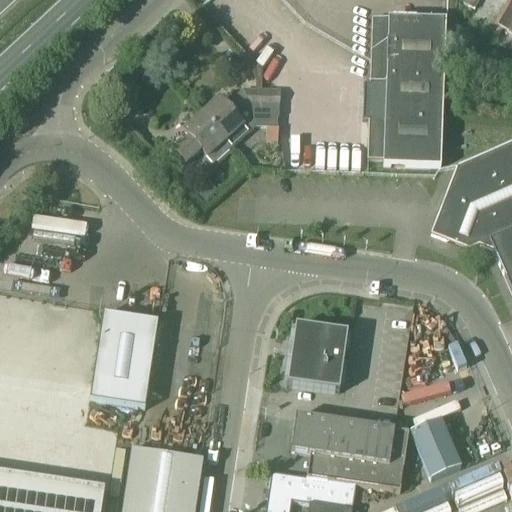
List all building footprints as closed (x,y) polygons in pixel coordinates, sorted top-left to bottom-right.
[(511,0),(505,10),(504,9),(493,30),(509,39),(511,33),(511,0)] [(276,121),(366,124),(365,164),(381,164),(381,170),(439,172),(444,25),(386,23),(386,29),(370,28),(368,88),(277,85),(277,96),(276,114),(276,121)] [(257,96),(242,95),(224,112),(217,105),(200,121),(223,146),(229,153),(253,130),(276,131),(276,121),(276,114),(257,114),(257,96)] [(257,96),(257,114),(276,114),(277,96),(257,96)] [(229,153),(223,146),(200,121),(182,137),(188,144),(172,158),(183,170),(199,155),(212,169),(229,153)] [(511,145),(455,171),(429,238),(444,244),(456,239),(491,253),(511,301),(511,145)] [(101,318),(88,405),(143,413),(156,327),(101,318)] [(285,360),(290,361),(286,389),(338,396),(346,337),(294,330),(292,344),(288,343),(285,360)] [(407,438),(294,421),(289,457),(308,460),(304,482),(354,491),(354,490),(398,497),(407,438)] [(458,473),(438,425),(408,438),(429,485),(458,473)] [(132,435),(115,432),(113,447),(130,450),(132,435)] [(193,511),(201,467),(130,456),(121,511),(193,511)] [(304,483),(269,478),(264,511),(288,511),(289,506),(306,509),(305,511),(350,511),(354,491),(304,482),(304,483)] [(101,511),(103,497),(0,481),(0,511),(101,511)]
